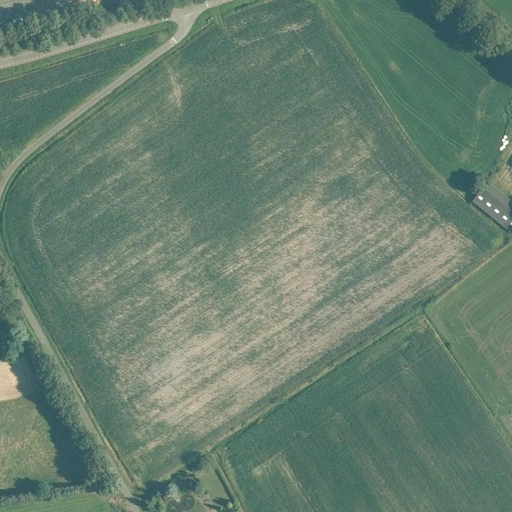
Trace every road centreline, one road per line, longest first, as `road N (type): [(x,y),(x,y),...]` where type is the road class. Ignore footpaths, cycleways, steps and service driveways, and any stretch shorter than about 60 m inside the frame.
road 1 (unclassified): [(136,511),(0,245)]
road 2 (unclassified): [(0,199),(18,162),(182,33),(185,9)]
road 3 (unclassified): [(0,62),(185,9)]
